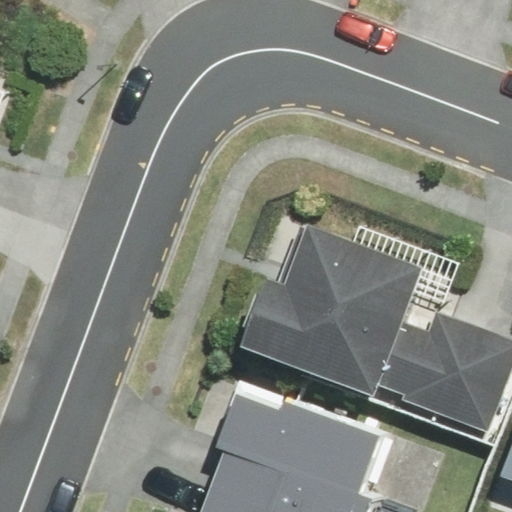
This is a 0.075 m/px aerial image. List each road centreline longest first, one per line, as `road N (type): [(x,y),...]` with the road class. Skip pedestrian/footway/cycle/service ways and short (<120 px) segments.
road 1 (residential): [(173,105),(19,511)]
road 2 (residential): [(511,126),(306,49),(229,53),(173,105)]
